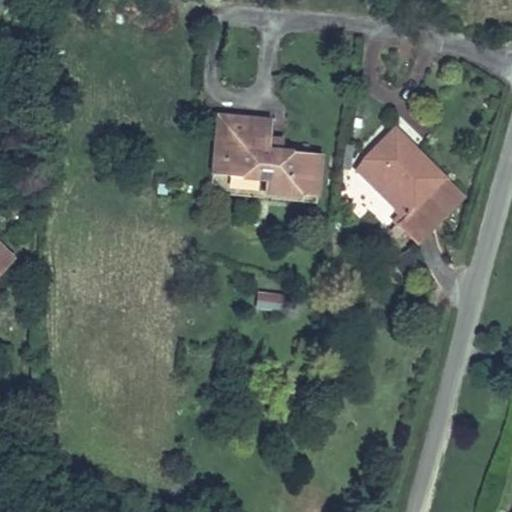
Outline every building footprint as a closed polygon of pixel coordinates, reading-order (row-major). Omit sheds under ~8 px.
[(208,187),(219,188),(225,132),(212,131),(208,187)] [(225,132),(219,188),(256,192),(256,206),(283,209),(284,194),(305,195),(305,164),(260,161),(262,135),(225,132)] [(415,218),(402,232),(397,238),(415,255),(463,205),(392,138),(362,168),(415,218)] [(284,194),(283,209),(317,211),(317,165),(305,164),(305,195),(284,194)] [(348,182),(402,232),(415,218),(362,168),(348,182)] [(257,289),(255,303),(279,306),(280,291),(257,289)]
